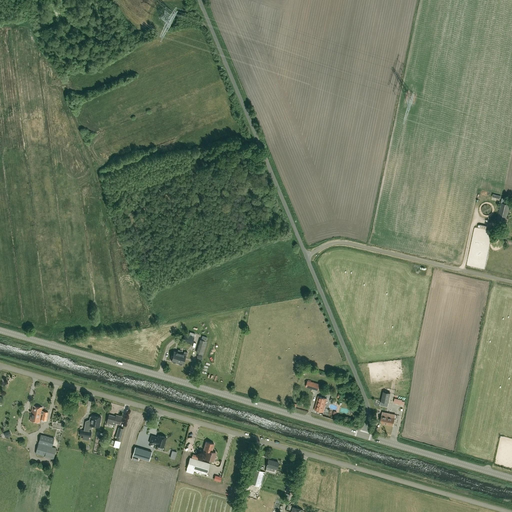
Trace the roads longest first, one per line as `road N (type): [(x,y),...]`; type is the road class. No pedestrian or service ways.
road 1 (unclassified): [(508,511),(0,365)]
road 2 (tertiary): [(363,435),(0,329)]
road 3 (unclassified): [(306,256),(199,0)]
road 4 (unclassified): [(511,282),(344,242),(306,256)]
road 5 (unclassified): [(363,435),(364,394),(306,256)]
road 6 (tertiary): [(511,478),(363,435)]
